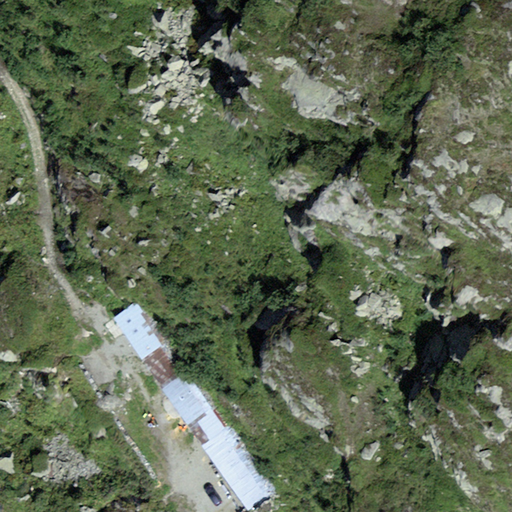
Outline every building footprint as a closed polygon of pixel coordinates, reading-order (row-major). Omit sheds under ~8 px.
[(140,302),(115,320),(146,365),(172,348),(140,302)] [(172,348),(146,365),(165,393),(191,376),(172,348)] [(191,376),(165,393),(178,411),(190,429),(216,411),(191,376)] [(216,411),(190,429),(204,448),(229,431),(216,411)] [(229,431),(204,448),(247,511),(250,511),(274,496),(229,431)]
